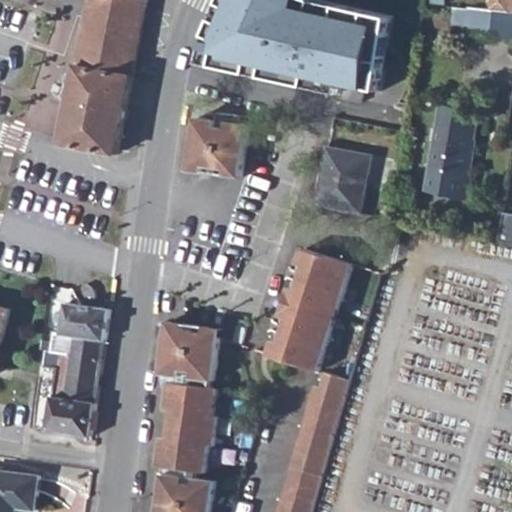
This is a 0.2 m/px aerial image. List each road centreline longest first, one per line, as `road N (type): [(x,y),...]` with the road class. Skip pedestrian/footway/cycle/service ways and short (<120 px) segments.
road 1 (tertiary): [(116,511),(172,82),(198,0)]
road 2 (unknown): [(182,38),(319,118),(293,216)]
